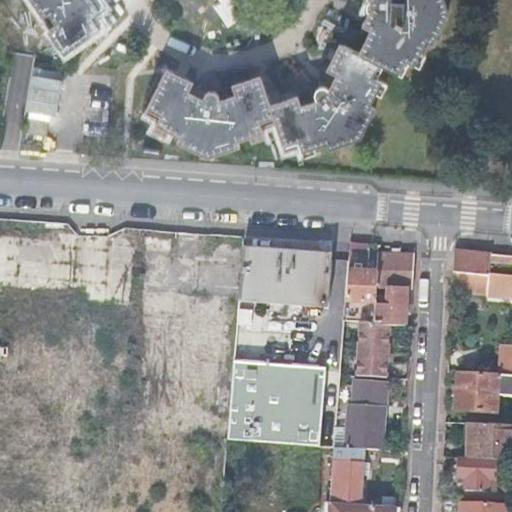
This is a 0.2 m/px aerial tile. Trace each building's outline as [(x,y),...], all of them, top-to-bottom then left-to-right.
[(34,0),(45,16),(52,12),(59,23),(53,27),(69,51),(106,25),(97,11),(90,2),(92,0),(34,0)] [(98,3),(95,0),(92,0),(90,2),(97,11),(101,8),(98,3)] [(372,0),(372,1),(371,2),(371,4),(371,5),(372,7),(372,8),(373,9),(374,10),(376,10),(377,11),(370,23),(379,28),(367,52),(348,43),(342,56),(335,69),(343,73),(338,84),(332,90),(331,88),(329,87),(328,87),(327,87),(326,87),(325,87),(324,87),(323,88),(322,88),(322,89),(321,89),(321,90),(320,92),(320,93),(319,94),(320,95),(320,96),(320,97),(321,98),(321,99),(322,100),(319,103),(306,107),(303,100),(276,109),(265,79),(252,84),(238,89),(241,97),(228,101),(222,101),(222,99),(222,98),(222,97),(222,96),(221,96),(221,95),(220,94),(219,93),(218,92),(217,92),(215,92),(214,92),(213,92),(212,93),(211,94),(210,94),(210,95),(209,95),(209,96),(209,97),(208,98),(208,99),(202,98),(191,93),(194,86),(168,73),(148,113),(162,120),(173,125),(170,131),(183,137),(181,141),(212,157),(243,146),(241,141),(255,136),(253,131),(265,127),(280,122),(290,151),(305,146),(316,142),(318,147),(332,142),(334,148),(365,137),(380,106),(375,103),(382,91),(375,87),(381,77),(388,62),(407,72),(414,57),(419,47),(424,50),(430,38),(436,40),(452,8),(449,0),(372,0)] [(419,47),(414,57),(419,60),(424,50),(419,47)] [(34,85),(35,52),(16,51),(14,84),(34,85)] [(387,80),(381,77),(375,87),(382,91),(387,80)] [(27,132),(48,135),(51,120),(29,116),(27,132)] [(266,132),(265,127),(253,131),(255,136),(266,132)] [(363,245),(350,244),(349,262),(362,262),(363,245)] [(245,249),(242,248),(238,303),(240,303),(241,301),(324,309),(324,310),(326,311),(331,256),(328,256),(328,258),(287,254),(245,251),(245,249)] [(511,257),(506,257),(489,255),(454,251),(453,272),(452,292),(511,298),(511,257)] [(414,256),(377,253),(376,274),(373,324),(390,325),(404,326),(406,306),(411,306),(414,256)] [(373,324),(376,274),(362,273),(348,272),(344,321),(360,323),(373,324)] [(390,325),(373,324),(360,323),(355,377),(386,378),(388,352),(390,325)] [(279,366),(233,362),(227,440),(319,447),(325,371),(279,366)] [(511,395),(511,376),(505,376),(458,374),(457,392),(455,411),(495,413),(497,395),(511,395)] [(353,405),(385,407),(385,395),(386,384),(355,382),(353,405)] [(384,427),(385,407),(353,405),(347,404),(346,424),(336,423),(336,429),(346,430),(345,448),(362,450),(382,451),(384,427)] [(511,426),(469,424),(467,441),(466,458),(497,460),(511,461),(511,426)] [(345,448),(334,448),(333,462),(340,463),(337,504),(359,505),(361,484),(362,463),(361,463),(362,450),(345,448)] [(466,458),(459,458),(458,468),(458,478),(465,478),(464,491),(487,492),(488,480),(495,480),(497,460),(466,458)] [(337,504),(330,503),(329,511),(400,511),(400,508),(359,505),(337,504)] [(504,511),(505,506),(460,503),(459,511),(504,511)]
